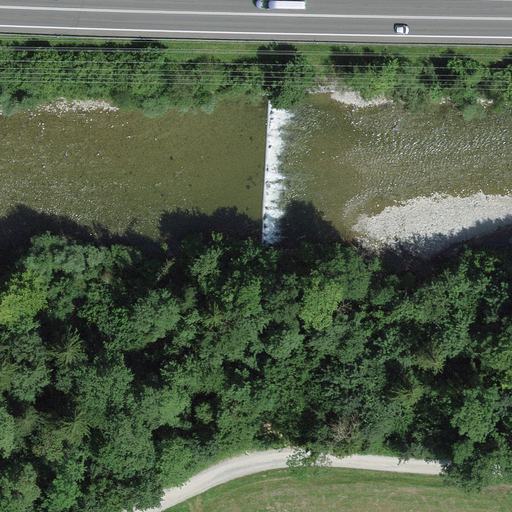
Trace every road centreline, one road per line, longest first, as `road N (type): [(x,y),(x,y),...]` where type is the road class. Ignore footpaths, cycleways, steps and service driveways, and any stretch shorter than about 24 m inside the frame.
road 1 (trunk): [(511,11),(19,0)]
road 2 (track): [(141,511),(250,466),(382,460),(511,468)]
